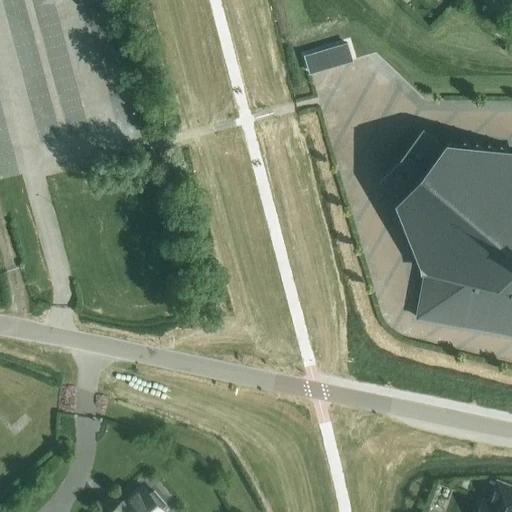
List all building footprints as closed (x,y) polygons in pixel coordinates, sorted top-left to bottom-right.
[(351,40),(308,52),(313,70),(356,58),(351,40)] [(68,111),(60,115),(65,127),(83,118),(73,98),(64,102),(68,111)] [(405,223),(402,228),(410,235),(406,240),(414,247),(410,252),(419,259),(423,270),(425,271),(417,316),(511,333),(511,152),(501,144),(497,149),(488,142),(484,147),(476,140),(472,145),(464,138),(459,143),(446,141),(443,145),(422,128),(381,178),(401,195),(397,199),(402,211),(397,217),(405,223)] [(511,511),(511,484),(503,481),(495,502),(489,499),(484,497),(477,511),(511,511)] [(166,511),(162,507),(166,503),(154,490),(150,493),(143,485),(124,502),(122,500),(108,511),(166,511)]
